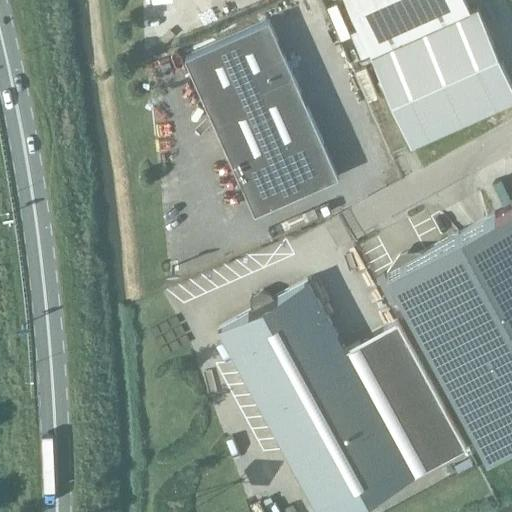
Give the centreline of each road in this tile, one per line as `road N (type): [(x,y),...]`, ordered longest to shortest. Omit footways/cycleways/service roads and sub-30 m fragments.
road 1 (primary): [(56,511),(42,267),(0,32)]
road 2 (unclassified): [(350,224),(511,136)]
